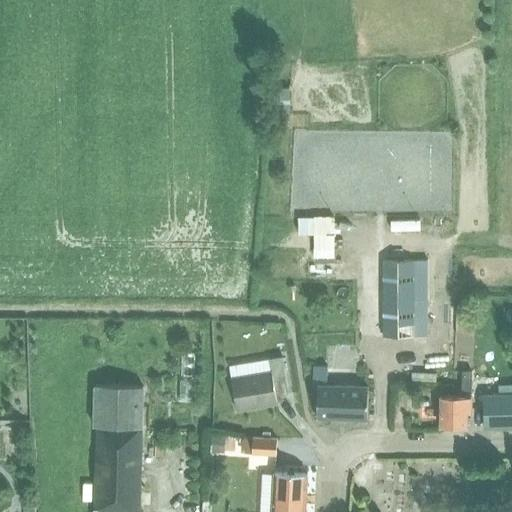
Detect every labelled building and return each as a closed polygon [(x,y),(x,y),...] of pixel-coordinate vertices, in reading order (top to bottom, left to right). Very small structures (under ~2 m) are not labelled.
[(313,216),(298,216),(298,232),(313,232),(313,216)] [(420,219),(391,219),(391,229),(420,228),(420,219)] [(334,247),(314,247),(314,256),(334,256),(334,247)] [(429,335),(428,259),(383,259),(383,336),(429,335)] [(271,370),(232,377),(237,410),(278,403),(276,395),(289,393),(283,356),(269,358),(271,370)] [(368,418),(369,386),(327,384),(328,365),(314,365),(313,385),(318,385),(317,417),(368,418)] [(471,411),(472,370),(462,370),(462,395),(441,395),(441,425),(467,425),(467,411),(471,411)] [(143,511),(147,386),(100,384),(98,426),(100,426),(96,511),(143,511)] [(511,393),(484,394),(485,428),(511,426),(511,393)] [(237,432),(235,449),(247,450),(249,434),(237,432)] [(225,435),(213,434),(213,450),(224,450),(225,435)] [(277,454),(277,438),(253,437),(252,453),(277,454)] [(75,474),(85,474),(86,454),(76,454),(75,474)] [(275,471),(272,511),(305,511),(308,473),(275,471)]
